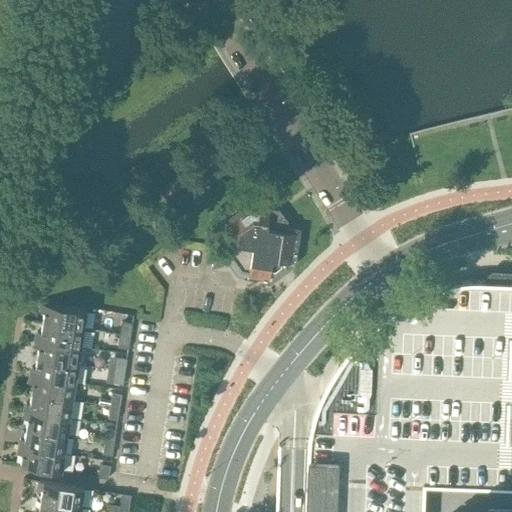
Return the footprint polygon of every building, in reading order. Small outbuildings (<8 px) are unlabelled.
[(121,70),(125,44),(131,0),(74,0),(68,44),(63,43),(60,60),(121,70)] [(225,221),(221,252),(231,253),(229,263),(238,274),(268,279),(269,269),(280,271),(292,261),(296,232),(286,230),(287,220),(278,209),(248,204),(246,214),(237,212),(225,221)] [(422,511),(423,493),(424,483),(511,486),(511,282),(506,282),(502,282),(495,281),(490,281),(481,281),(478,281),(475,281),(471,281),(468,281),(464,281),(460,282),(457,282),(453,283),(450,284),(444,285),(441,286),(437,287),(433,289),(428,291),(421,294),(420,295),(413,298),(411,300),(407,302),(402,305),(398,307),(396,309),(393,311),(388,314),(385,316),(382,318),(379,321),(375,324),(371,327),(367,331),(361,336),(357,341),(353,345),(347,352),(344,356),(340,361),(338,364),(335,368),(334,370),(332,374),(330,378),(325,386),(324,389),(322,393),(320,397),(318,402),(317,405),(317,406),(315,410),(314,415),(313,417),(312,423),(310,430),(309,432),(309,437),(308,441),(308,445),(307,449),(307,451),(307,453),(307,459),(305,487),(311,487),(309,511),(422,511)] [(82,328),(85,310),(40,303),(39,311),(43,311),(41,322),(82,328)] [(130,336),(132,323),(121,321),(119,334),(130,336)] [(80,346),(82,328),(41,322),(39,332),(36,332),(35,339),(80,346)] [(127,349),(130,336),(119,334),(117,347),(127,349)] [(77,364),(80,346),(35,339),(33,347),(37,348),(36,358),(77,364)] [(112,369),(124,371),(126,359),(114,357),(112,369)] [(77,364),(36,358),(34,368),(30,368),(29,375),(74,382),(84,383),(87,365),(77,364)] [(124,371),(112,369),(110,382),(122,384),(124,371)] [(71,400),(74,382),(29,375),(28,383),(32,383),(30,393),(71,400)] [(68,417),(71,400),(30,393),(29,404),(25,403),(24,411),(68,417)] [(119,407),(120,394),(111,393),(110,399),(99,398),(98,404),(109,405),(119,407)] [(116,420),(119,407),(109,405),(107,418),(116,420)] [(66,435),(68,417),(24,411),(22,418),(26,419),(24,429),(66,435)] [(113,442),(115,430),(105,428),(103,441),(113,442)] [(63,453),(66,435),(24,429),(23,439),(19,439),(18,445),(63,453)] [(111,455),(113,442),(103,441),(101,454),(111,455)] [(19,465),(60,471),(63,453),(18,445),(17,454),(21,454),(19,465)] [(107,478),(109,465),(100,464),(98,477),(107,478)] [(83,487),(38,480),(37,488),(41,489),(39,499),(80,506),(83,487)] [(119,511),(126,511),(129,500),(129,495),(121,493),(119,505),(107,503),(106,509),(118,511),(119,511)] [(78,511),(80,506),(39,499),(37,509),(34,508),(32,511),(78,511)]
